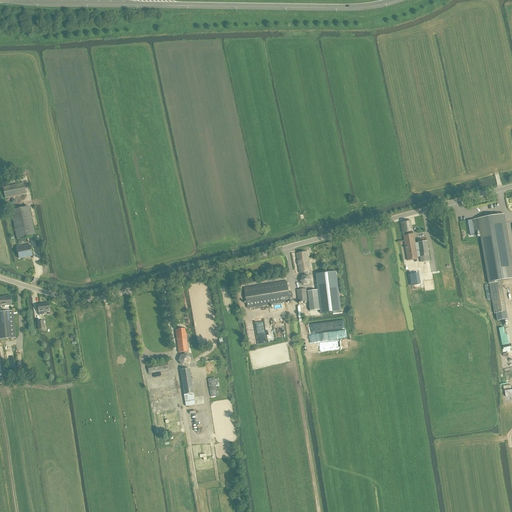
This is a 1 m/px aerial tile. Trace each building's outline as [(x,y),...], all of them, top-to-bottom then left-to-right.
[(5,198),(26,194),(23,183),(3,188),(5,198)] [(15,231),(20,229),(28,228),(33,227),(29,207),(11,211),(15,231)] [(511,279),(511,264),(505,225),(506,224),(504,214),(478,219),(490,283),(489,283),(496,319),(507,317),(501,281),(511,279)] [(412,231),(413,231),(411,221),(401,223),(403,233),(404,233),(405,236),(403,236),(408,261),(418,259),(414,234),(413,234),(412,231)] [(22,239),(30,237),(28,228),(20,229),(22,239)] [(430,261),(427,242),(418,243),(421,263),(430,261)] [(27,257),(32,256),(30,246),(23,247),(23,246),(17,247),(19,259),(24,258),(24,257),(27,256),(27,257)] [(309,259),(310,259),(308,252),(296,254),(299,274),(311,272),(312,272),(312,270),(311,270),(309,259)] [(336,272),(316,274),(321,314),(341,312),(336,272)] [(309,285),(311,280),(308,275),(302,276),(300,281),(303,285),(309,285)] [(289,293),(287,282),(244,288),(247,308),(293,301),(292,292),(289,293)] [(298,303),(308,302),(306,289),(297,290),(298,303)] [(0,305),(11,305),(10,296),(5,297),(5,298),(0,297),(0,305)] [(44,312),(50,311),(49,303),(42,305),(41,304),(37,305),(39,315),(44,314),(44,312)] [(0,339),(15,338),(13,311),(0,312),(0,339)] [(252,345),(267,342),(263,320),(248,322),(252,345)] [(313,332),(314,341),(347,338),(346,328),(345,328),(344,320),(308,324),(309,333),(313,332)] [(186,339),(187,339),(185,329),(175,330),(176,340),(177,340),(178,353),(188,352),(186,339)] [(191,359),(191,358),(191,357),(190,355),(189,354),(188,354),(187,353),(185,353),(184,353),(183,354),(182,354),(181,355),(180,356),(180,358),(180,359),(180,360),(181,361),(182,362),(183,363),(184,364),(185,364),(187,364),(188,363),(189,363),(190,362),(190,360),(191,359)] [(149,374),(169,370),(167,361),(147,365),(149,374)] [(193,393),(190,375),(191,375),(191,374),(190,374),(189,369),(180,370),(184,394),(193,393)] [(216,390),(217,390),(214,378),(207,379),(211,397),(217,396),(216,390)]
